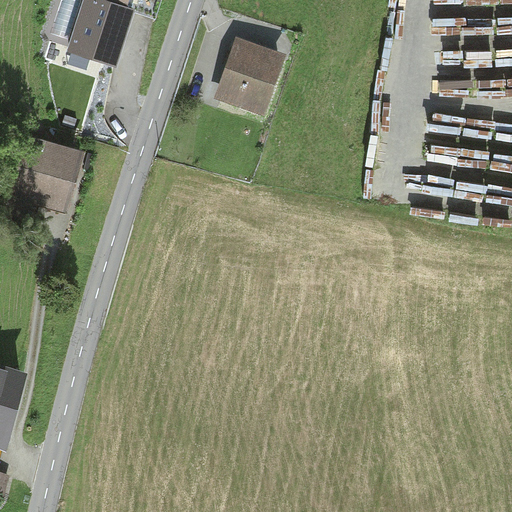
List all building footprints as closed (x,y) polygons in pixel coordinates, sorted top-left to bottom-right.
[(133,11),(128,10),(96,0),(83,0),(64,63),(91,71),(95,58),(117,65),(133,11)] [(96,0),(128,10),(131,0),(96,0)] [(279,56),(238,43),(220,95),(261,109),(279,56)] [(77,156),(27,142),(14,191),(64,205),(77,156)] [(20,376),(0,370),(0,442),(2,443),(20,376)]
